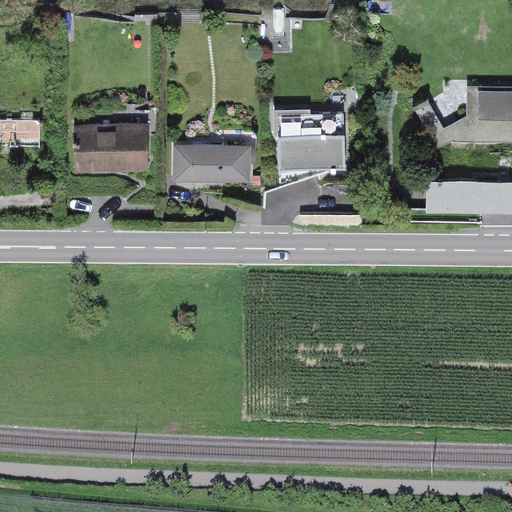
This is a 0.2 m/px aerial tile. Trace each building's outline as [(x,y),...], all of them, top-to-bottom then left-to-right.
[(511,87),(479,87),(479,142),(499,142),(499,132),(511,132),(511,87)] [(345,106),(278,107),(279,170),(346,169),(345,106)] [(40,114),(0,113),(0,149),(41,150),(40,114)] [(149,122),(73,121),(73,170),(148,171),(149,122)] [(251,143),(174,142),(174,178),(251,179),(251,143)] [(58,176),(32,177),(34,214),(60,213),(58,176)] [(511,176),(428,177),(427,210),(511,210),(511,176)]
